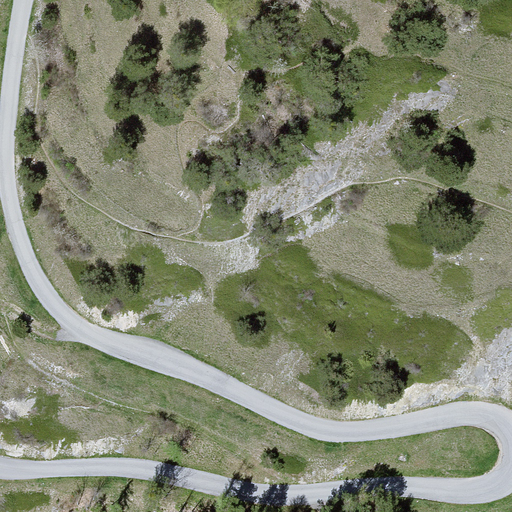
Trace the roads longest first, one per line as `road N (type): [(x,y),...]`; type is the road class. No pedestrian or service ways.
road 1 (residential): [(511,452),(508,433),(488,418),(356,435),(307,426),(71,328),(35,287),(8,203),(11,64),(27,0)]
road 2 (residential): [(0,470),(145,470),(246,492),(310,494),(473,492),(501,484),(511,464)]
